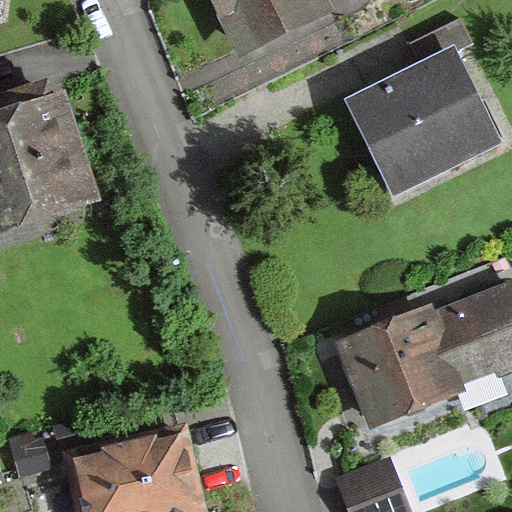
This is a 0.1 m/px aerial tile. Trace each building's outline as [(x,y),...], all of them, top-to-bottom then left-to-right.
[(216,0),(240,49),(315,11),(309,0),(216,0)] [(456,21),(405,46),(417,72),(347,106),(384,179),(428,158),(435,172),(490,145),(447,58),(468,47),(456,21)] [(47,113),(39,91),(0,104),(0,223),(79,197),(51,112),(47,113)] [(421,317),(341,349),(371,424),(451,392),(446,379),(490,361),(495,374),(511,367),(511,291),(511,289),(423,323),(421,317)] [(194,511),(177,434),(66,460),(77,511),(194,511)] [(401,511),(383,467),(337,485),(347,511),(401,511)]
